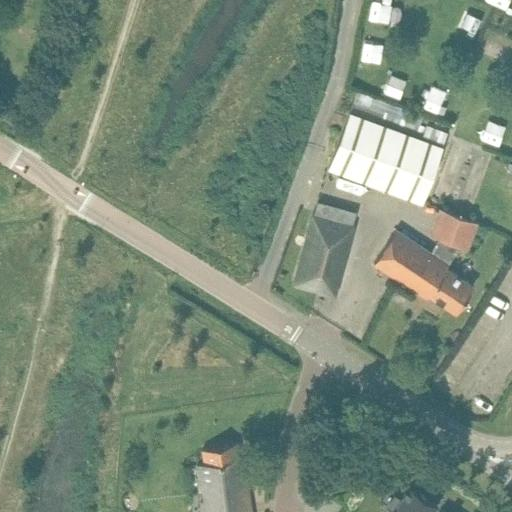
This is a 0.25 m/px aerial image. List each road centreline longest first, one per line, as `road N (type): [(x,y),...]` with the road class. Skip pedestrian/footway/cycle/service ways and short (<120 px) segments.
road 1 (tertiary): [(511,463),(492,458),(0,149)]
road 2 (track): [(135,0),(68,193),(0,469)]
